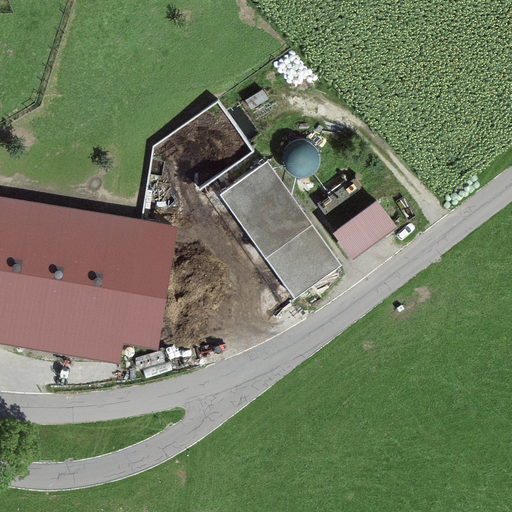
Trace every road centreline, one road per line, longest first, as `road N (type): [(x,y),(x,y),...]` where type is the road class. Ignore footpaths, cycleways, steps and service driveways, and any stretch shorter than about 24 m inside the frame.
road 1 (unclassified): [(237,384),(511,182)]
road 2 (unclassified): [(0,470),(48,479),(117,467),(185,437),(237,384)]
road 3 (unclassified): [(0,405),(63,410),(237,384)]
